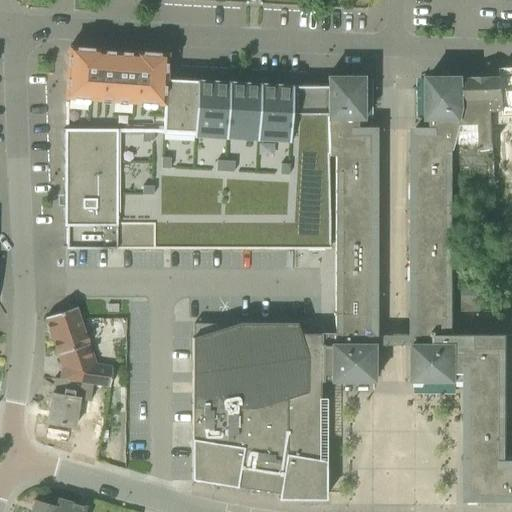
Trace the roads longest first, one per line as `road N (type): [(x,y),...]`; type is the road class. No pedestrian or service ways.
road 1 (residential): [(11,457),(24,282),(13,59),(2,25)]
road 2 (residential): [(395,45),(2,25)]
road 3 (residential): [(196,511),(11,457)]
